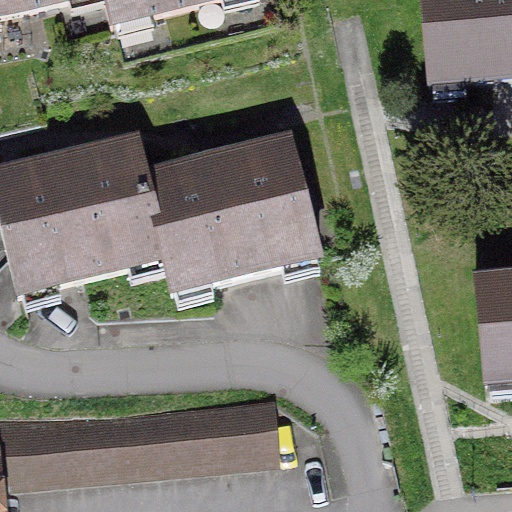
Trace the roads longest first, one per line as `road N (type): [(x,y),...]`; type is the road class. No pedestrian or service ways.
road 1 (residential): [(351,30),(456,511)]
road 2 (residential): [(368,511),(352,426),(318,391),(256,381),(38,385),(0,373)]
